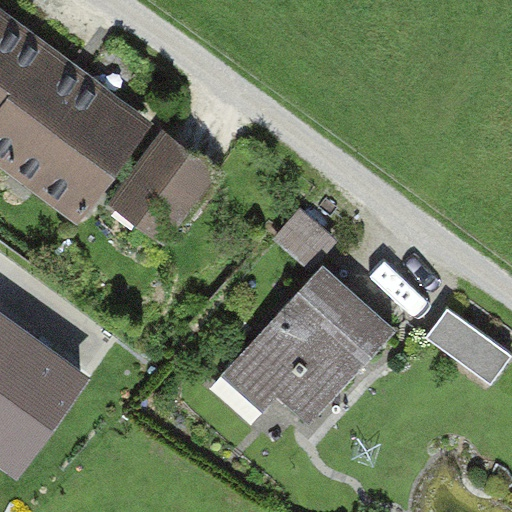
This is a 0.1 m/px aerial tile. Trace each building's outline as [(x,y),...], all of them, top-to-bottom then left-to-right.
[(161,127),(0,6),(0,176),(79,236),(161,127)] [(229,175),(168,131),(113,206),(148,231),(158,217),(185,236),(229,175)] [(332,242),(301,213),(274,242),(305,270),(332,242)] [(399,330),(324,265),(228,378),(274,417),(283,405),(313,430),(399,330)] [(109,364),(0,284),(0,442),(33,467),(109,364)] [(511,342),(454,305),(433,336),(500,380),(511,362),(511,342)]
